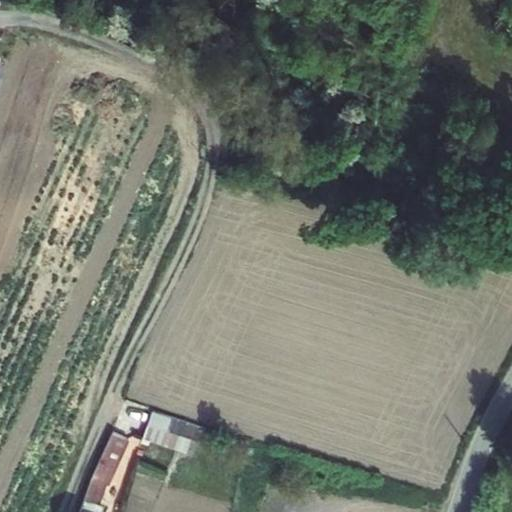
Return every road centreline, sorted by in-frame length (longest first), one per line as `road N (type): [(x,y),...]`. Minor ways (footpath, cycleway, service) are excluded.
road 1 (track): [(0,22),(54,26),(138,60),(197,93),(215,116),(207,199),(118,376),(65,511)]
road 2 (tertiary): [(459,511),(511,390)]
